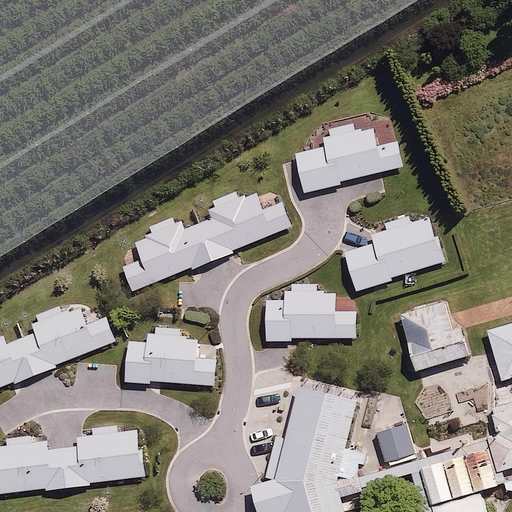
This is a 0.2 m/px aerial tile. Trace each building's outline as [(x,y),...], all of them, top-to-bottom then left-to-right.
[(289,159),(298,199),(335,190),(335,188),(398,172),(392,146),(371,151),(368,134),(356,136),(356,134),(349,135),(348,129),(323,135),(324,142),(317,143),(319,152),(289,159)] [(227,257),(288,233),(278,208),(257,215),(252,198),(241,203),(240,200),(233,203),(231,197),(207,206),(210,213),(203,216),(206,224),(179,234),(176,226),(170,229),(167,223),(143,232),(145,238),(138,241),(139,243),(129,247),(134,265),(116,272),(125,298),(185,273),(186,276),(228,259),(227,257)] [(339,258),(351,297),(387,287),(386,284),(440,268),(432,241),(430,242),(424,223),(405,228),(403,221),(379,229),(381,236),(365,240),(368,249),(339,258)] [(262,306),(263,346),(351,344),(350,317),(330,317),(330,299),(319,299),(319,296),(312,297),(312,289),(287,290),(287,297),(279,297),(280,306),(262,306)] [(435,310),(392,323),(409,379),(459,364),(450,335),(443,337),(435,310)] [(0,391),(110,349),(100,322),(81,330),(75,313),(64,317),(63,315),(56,318),(54,312),(30,321),(33,327),(26,330),(29,339),(1,350),(0,346),(0,391)] [(502,490),(497,475),(511,470),(511,328),(478,339),(493,390),(508,385),(511,397),(511,406),(471,419),(482,455),(416,474),(426,511),(479,511),(475,497),(502,490)] [(122,346),(119,388),(145,390),(145,387),(209,392),(212,364),(190,363),(193,346),(181,345),(181,341),(173,341),(174,335),(150,333),(149,340),(142,339),(140,348),(122,346)] [(261,483),(269,486),(244,492),(250,511),(338,511),(336,503),(356,497),(351,478),(357,458),(341,454),(353,406),(292,393),(280,445),(272,443),(261,483)] [(403,430),(373,439),(382,469),(412,460),(403,430)] [(2,452),(0,451),(0,500),(141,483),(138,456),(134,456),(133,435),(113,438),(113,431),(88,434),(89,441),(72,443),(72,453),(44,456),(43,447),(27,449),(26,442),(1,445),(2,452)]
